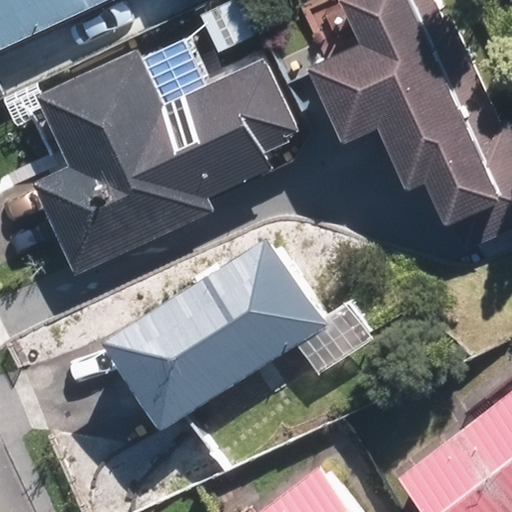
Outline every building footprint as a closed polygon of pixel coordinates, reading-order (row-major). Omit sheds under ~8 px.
[(0,0),(0,43),(92,0),(0,0)] [(442,0),(361,0),(373,25),(319,49),(352,122),(380,110),(409,175),(429,167),(448,208),(455,206),(469,237),(511,217),(511,109),(504,112),(454,0),(453,0),(445,4),(442,0)] [(81,265),(216,201),(142,40),(40,87),(72,156),(37,173),(81,265)] [(169,418),(331,311),(271,220),(108,327),(169,418)] [(511,511),(511,377),(403,462),(441,511),(511,511)] [(241,511),(370,511),(324,449),(241,511)]
